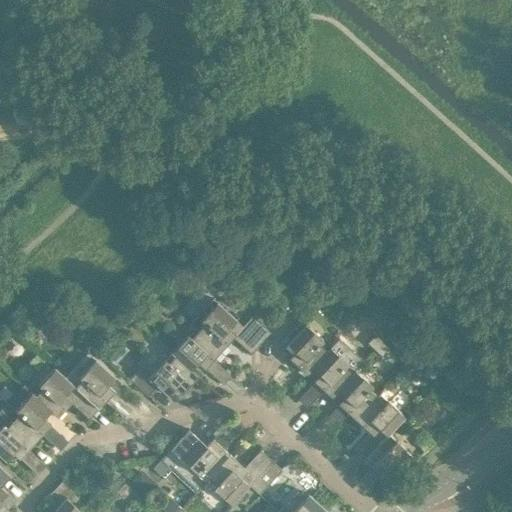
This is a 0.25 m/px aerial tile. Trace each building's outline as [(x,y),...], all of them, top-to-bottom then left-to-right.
[(164,300),(157,308),(166,316),(173,309),(164,300)] [(242,326),(217,302),(200,320),(204,323),(197,331),(220,352),(232,338),(251,354),(260,343),(242,326)] [(270,333),(252,315),(242,326),(260,343),(270,333)] [(306,375),(313,368),(312,367),(327,352),(326,351),(319,345),(323,341),(305,325),(287,344),(295,351),(288,358),(306,375)] [(220,352),(197,331),(190,338),(187,335),(170,353),(174,356),(190,370),(191,370),(197,363),(204,369),(220,352)] [(66,332),(59,339),(68,347),(74,340),(66,332)] [(381,341),(375,335),(366,343),(373,349),(381,341)] [(389,348),(381,341),(373,349),(381,357),(389,348)] [(327,352),(312,367),(313,368),(319,374),(313,381),(331,397),(337,391),(337,390),(351,374),(344,368),(347,364),(329,347),(326,351),(327,352)] [(141,366),(150,373),(164,357),(155,350),(141,366)] [(107,385),(114,377),(87,353),(64,377),(76,388),(75,388),(98,409),(114,391),(107,385)] [(174,356),(168,363),(164,360),(148,376),(139,368),(128,379),(147,396),(157,386),(167,395),(174,388),(181,394),(198,376),(191,370),(190,370),(174,356)] [(98,409),(75,388),(76,388),(64,377),(54,368),(38,386),(41,389),(35,396),(35,397),(51,411),(50,411),(57,417),(70,403),(88,420),(98,409)] [(337,390),(337,391),(344,397),(338,404),(355,420),(376,397),(369,390),(372,387),(354,370),(351,374),(337,390)] [(0,410),(12,421),(35,442),(51,424),(44,418),(50,411),(51,411),(35,397),(35,396),(23,385),(0,410)] [(376,397),(355,420),(369,433),(353,450),(363,460),(384,438),(385,438),(404,417),(387,400),(383,404),(376,397)] [(35,442),(12,421),(5,428),(2,425),(0,426),(0,456),(5,461),(12,453),(19,459),(35,442)] [(206,446),(198,439),(188,429),(161,458),(197,491),(209,478),(230,455),(223,449),(239,432),(228,422),(212,439),(206,446)] [(426,436),(418,445),(425,452),(433,443),(426,436)] [(384,438),(363,460),(381,476),(387,470),(395,477),(413,457),(395,441),(391,444),(385,438),(384,438)] [(243,468),(230,455),(209,478),(216,485),(213,488),(231,505),(249,485),(248,484),(254,478),(271,460),(260,450),(243,468)] [(271,460),(254,478),(265,488),(282,470),(271,460)] [(265,488),(254,478),(248,484),(249,485),(259,494),(265,488)] [(80,511),(66,498),(75,489),(64,479),(46,497),(57,507),(51,511),(80,511)] [(131,490),(124,483),(116,492),(123,498),(131,490)] [(327,511),(308,494),(291,511),(327,511)]
